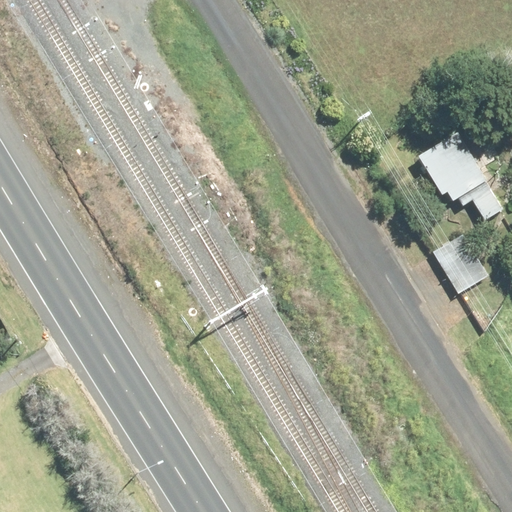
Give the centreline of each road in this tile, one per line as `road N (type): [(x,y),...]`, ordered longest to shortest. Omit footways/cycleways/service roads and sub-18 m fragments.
road 1 (unclassified): [(211,0),(511,486)]
road 2 (trunk): [(207,511),(0,170)]
